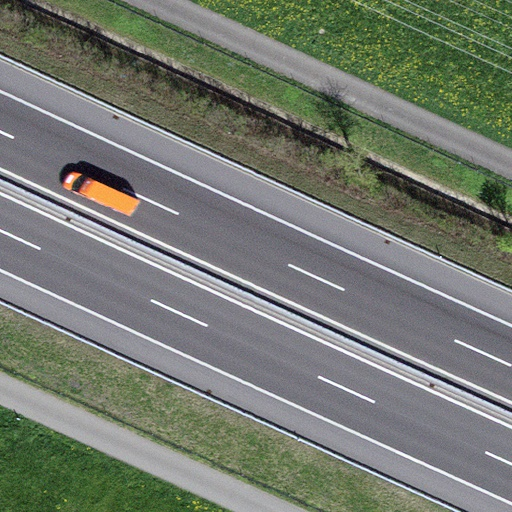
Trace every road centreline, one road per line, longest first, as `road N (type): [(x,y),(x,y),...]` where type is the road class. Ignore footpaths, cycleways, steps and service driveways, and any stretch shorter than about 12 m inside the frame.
road 1 (motorway): [(511,366),(0,133)]
road 2 (motorway): [(0,229),(511,461)]
road 3 (unclassified): [(511,163),(148,0)]
road 4 (unclassified): [(0,390),(275,511)]
